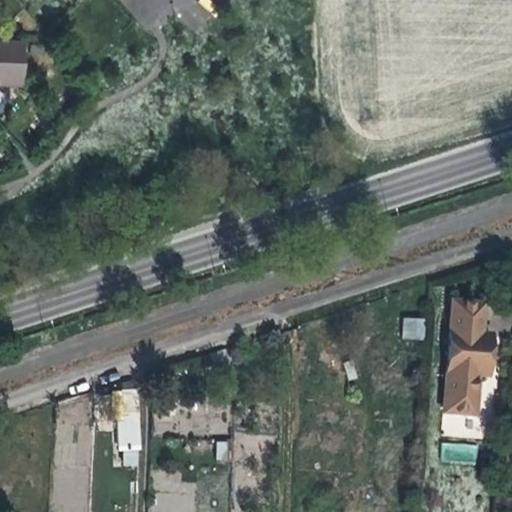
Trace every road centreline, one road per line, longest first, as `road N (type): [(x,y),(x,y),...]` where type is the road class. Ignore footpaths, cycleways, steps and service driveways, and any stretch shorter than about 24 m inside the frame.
road 1 (tertiary): [(511,150),(0,321)]
road 2 (residential): [(511,241),(0,401)]
road 3 (track): [(145,511),(152,353)]
